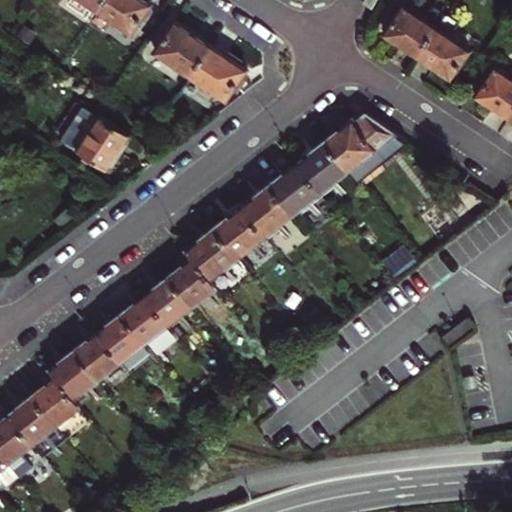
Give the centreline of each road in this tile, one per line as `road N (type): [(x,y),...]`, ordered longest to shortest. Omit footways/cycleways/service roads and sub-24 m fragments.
road 1 (residential): [(0,328),(287,106),(329,49)]
road 2 (tertiary): [(511,477),(358,485),(248,511)]
road 3 (residential): [(511,171),(329,49)]
road 4 (primary): [(511,480),(310,511)]
